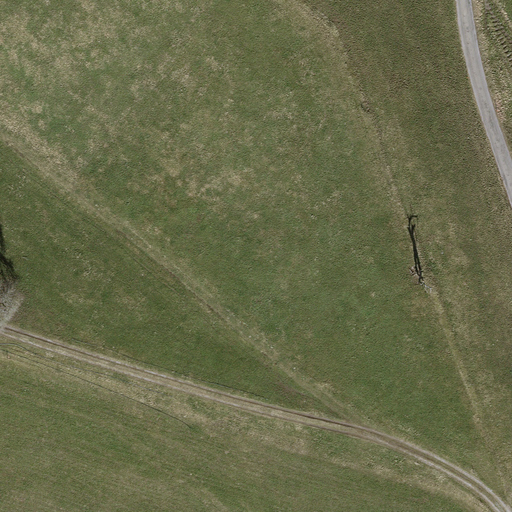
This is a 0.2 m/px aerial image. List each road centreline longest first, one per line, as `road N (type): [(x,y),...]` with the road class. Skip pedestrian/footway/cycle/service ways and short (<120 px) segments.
road 1 (track): [(495,511),(422,465),(0,339)]
road 2 (unclassified): [(466,0),(511,178)]
